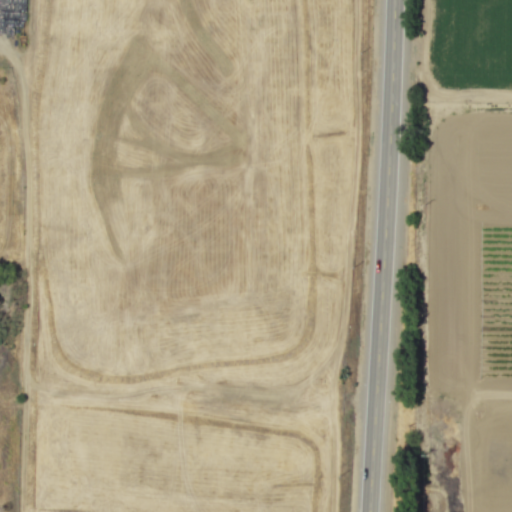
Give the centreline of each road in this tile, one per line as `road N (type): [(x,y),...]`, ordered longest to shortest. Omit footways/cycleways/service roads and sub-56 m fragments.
road 1 (secondary): [(393,0),(367,511)]
road 2 (track): [(511,94),(448,92),(424,78),(422,0)]
